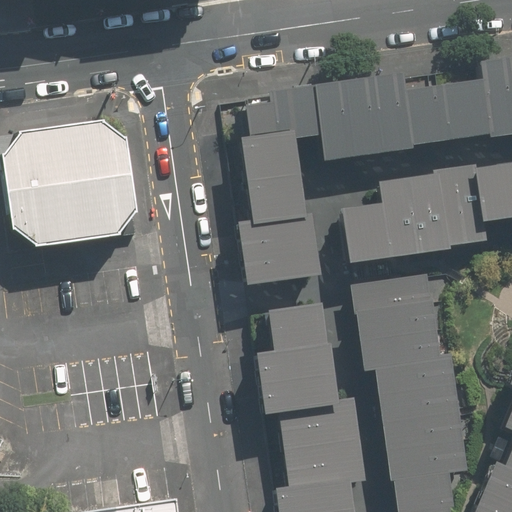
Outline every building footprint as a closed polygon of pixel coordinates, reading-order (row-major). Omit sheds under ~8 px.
[(474,136),(503,132),(494,73),(492,62),(463,67),(467,90),(474,136)] [(511,70),(494,73),(503,132),(511,130),(511,70)] [(366,153),(393,149),(386,103),(383,83),(355,88),(366,153)] [(338,158),(366,153),(355,88),(328,92),(338,158)] [(436,142),(474,136),(467,90),(442,94),(429,96),(436,142)] [(310,162),(338,158),(328,92),(300,96),(301,101),(307,140),(310,162)] [(393,149),(436,142),(429,96),(408,99),(386,103),(393,149)] [(231,152),(276,145),(281,144),(307,140),(301,101),(254,108),(254,112),(225,116),(231,152)] [(0,156),(0,170),(9,227),(36,246),(115,235),(132,209),(121,140),(97,121),(20,133),(0,156)] [(276,145),(231,152),(236,186),(281,179),(276,145)] [(499,168),(460,174),(467,220),(507,214),(499,168)] [(471,245),(467,220),(460,174),(423,180),(434,251),(471,245)] [(281,179),(236,186),(244,237),(289,230),(281,179)] [(405,256),(434,251),(423,180),(394,184),(405,256)] [(394,184),(362,189),(365,210),(373,261),(405,256),(394,184)] [(336,266),(373,261),(365,210),(328,216),(336,266)] [(234,263),(293,254),(289,230),(244,237),(230,239),(234,263)] [(293,254),(234,263),(238,290),(297,281),(293,254)] [(346,289),(349,316),(415,307),(411,280),(346,289)] [(349,316),(353,344),(419,335),(415,307),(349,316)] [(258,315),(265,355),(308,349),(302,308),(258,315)] [(353,344),(357,371),(365,370),(423,362),(419,335),(353,344)] [(312,378),(308,349),(265,355),(252,357),(256,386),(312,378)] [(491,385),(507,391),(511,392),(511,360),(502,357),(491,385)] [(435,391),(430,360),(423,362),(365,370),(370,401),(435,391)] [(316,407),(312,378),(256,386),(261,415),(271,414),(316,407)] [(439,422),(435,391),(370,401),(375,432),(439,422)] [(491,430),(498,432),(511,437),(511,392),(507,391),(491,430)] [(329,405),(316,407),(271,414),(277,456),(335,448),(329,405)] [(444,452),(439,422),(375,432),(380,462),(444,452)] [(511,437),(498,432),(482,472),(511,483),(511,437)] [(341,488),(335,448),(277,456),(283,497),(329,490),(341,488)] [(449,483),(444,452),(380,462),(384,493),(425,487),(449,483)] [(478,470),(467,497),(504,511),(511,511),(511,483),(482,472),(478,470)] [(428,511),(425,487),(384,493),(386,511),(428,511)] [(271,499),(272,511),(331,511),(329,490),(283,497),(271,499)] [(504,511),(467,497),(460,511),(504,511)] [(172,511),(171,500),(83,511),(172,511)]
